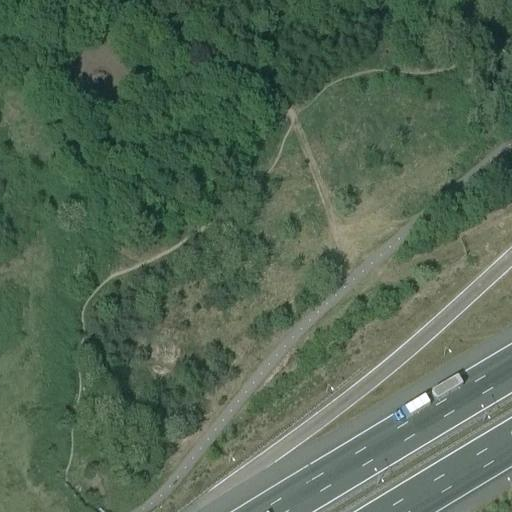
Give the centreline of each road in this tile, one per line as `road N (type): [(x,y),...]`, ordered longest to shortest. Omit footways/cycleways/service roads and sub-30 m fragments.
road 1 (motorway): [(511,371),(276,511)]
road 2 (motorway): [(406,511),(511,449)]
